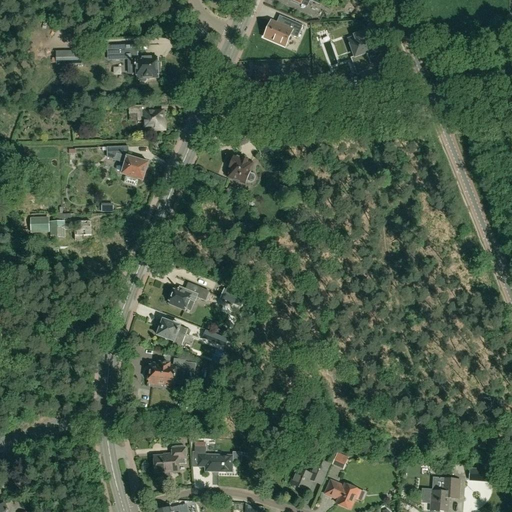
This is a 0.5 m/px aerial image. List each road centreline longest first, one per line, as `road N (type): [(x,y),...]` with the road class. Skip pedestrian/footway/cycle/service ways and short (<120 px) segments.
road 1 (secondary): [(105,414),(123,306),(238,34)]
road 2 (unclassified): [(511,300),(392,0)]
road 3 (residential): [(301,511),(216,490),(123,509)]
road 4 (track): [(202,115),(377,112)]
road 5 (track): [(377,112),(511,108)]
